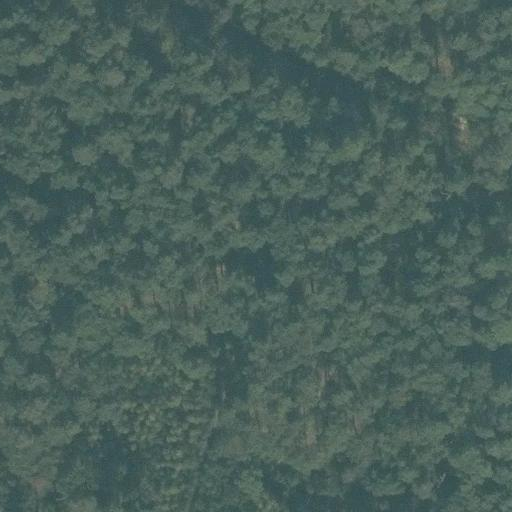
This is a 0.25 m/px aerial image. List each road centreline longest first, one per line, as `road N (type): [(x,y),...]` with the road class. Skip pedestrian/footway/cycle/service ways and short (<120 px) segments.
road 1 (track): [(316,72),(511,156)]
road 2 (track): [(155,0),(316,72)]
